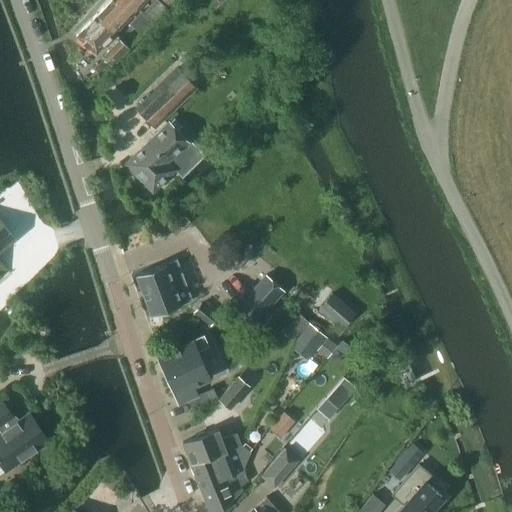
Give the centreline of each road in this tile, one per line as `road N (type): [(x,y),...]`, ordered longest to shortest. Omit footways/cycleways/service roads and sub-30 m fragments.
road 1 (unclassified): [(190,511),(12,0)]
road 2 (unclassified): [(511,328),(422,128),(389,0)]
